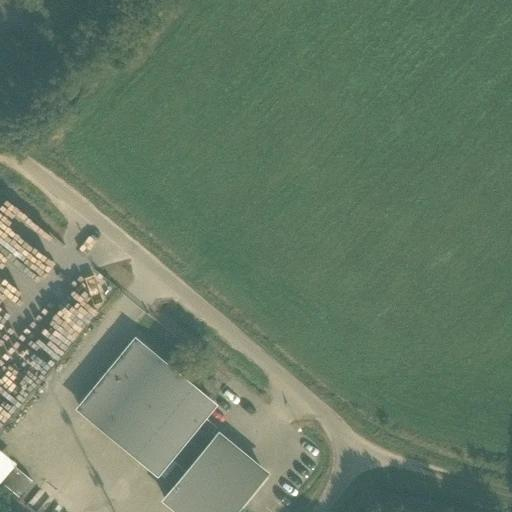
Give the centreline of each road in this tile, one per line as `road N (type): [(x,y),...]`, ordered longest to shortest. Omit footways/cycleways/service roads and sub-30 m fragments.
road 1 (unclassified): [(320,511),(366,453),(0,145)]
road 2 (track): [(366,453),(511,496)]
